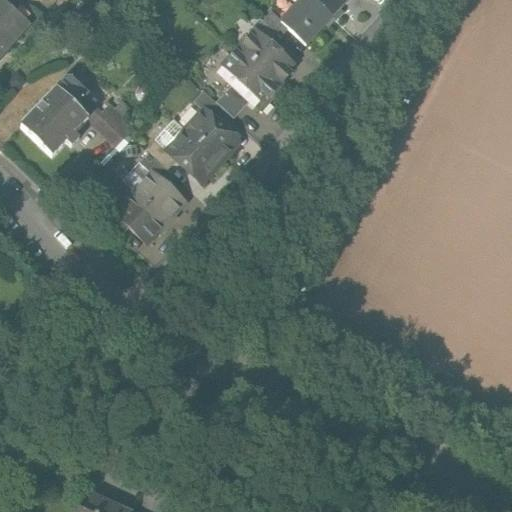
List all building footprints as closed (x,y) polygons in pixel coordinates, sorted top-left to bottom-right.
[(304,0),(281,25),(281,26),(287,32),(305,47),(330,19),(308,0),(304,0)] [(308,0),(330,19),(347,0),(308,0)] [(0,56),(27,26),(0,1),(0,56)] [(281,25),(270,15),(262,24),(276,38),(279,41),(287,32),(281,26),(281,25)] [(262,24),(258,22),(250,31),(254,34),(268,47),(276,38),(262,24)] [(268,47),(254,34),(238,52),(279,89),(290,76),(287,73),(292,68),(268,47)] [(279,89),(238,52),(222,70),(245,91),(240,97),(247,103),(252,98),(259,104),(264,99),(267,102),(279,89)] [(64,84),(56,92),(20,129),(51,159),(65,144),(70,149),(77,141),(72,136),(95,113),(82,100),(85,98),(70,84),(70,82),(64,83),(64,84)] [(231,89),(215,106),(224,115),(233,122),(249,105),(247,103),(240,97),(231,89)] [(215,106),(202,95),(193,105),(202,114),(203,113),(215,124),(224,115),(215,106)] [(215,124),(203,113),(202,114),(184,134),(219,166),(230,154),(226,151),(234,142),(215,124)] [(184,134),(172,123),(153,144),(175,164),(197,183),(205,174),(209,177),(219,166),(184,134)] [(175,164),(153,144),(144,154),(147,156),(166,173),(167,173),(175,164)] [(166,173),(147,156),(138,166),(150,177),(151,176),(166,189),(174,180),(167,173),(166,173)] [(166,189),(151,176),(150,177),(132,196),(165,226),(183,205),(166,189)] [(165,226),(132,196),(114,216),(113,217),(128,230),(146,246),(165,226)] [(128,230),(113,217),(114,216),(102,205),(93,215),(120,239),(128,230)] [(97,453),(73,443),(59,475),(82,486),(97,453)] [(124,511),(86,495),(78,511),(124,511)]
